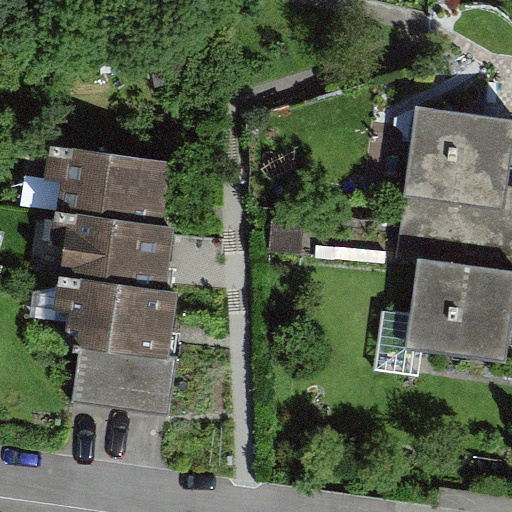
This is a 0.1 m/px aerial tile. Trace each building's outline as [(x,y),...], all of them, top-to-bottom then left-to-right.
[(511,141),(416,129),(404,218),(506,231),(509,206),(511,182),(511,141)] [(46,192),(58,194),(54,226),(163,239),(171,174),(50,159),(46,192)] [(404,218),(397,272),(418,275),(511,287),(511,206),(509,206),(506,231),(404,218)] [(50,258),(63,260),(59,292),(167,305),(175,241),(163,239),(54,226),(50,258)] [(508,374),(511,347),(511,287),(418,275),(412,321),(406,361),(424,363),(508,374)] [(177,307),(167,305),(59,292),(55,322),(68,324),(64,357),(81,359),(170,370),(177,307)] [(412,321),(383,317),(375,377),(421,383),(424,363),(406,361),(412,321)] [(81,359),(75,408),(170,420),(176,371),(170,370),(81,359)]
